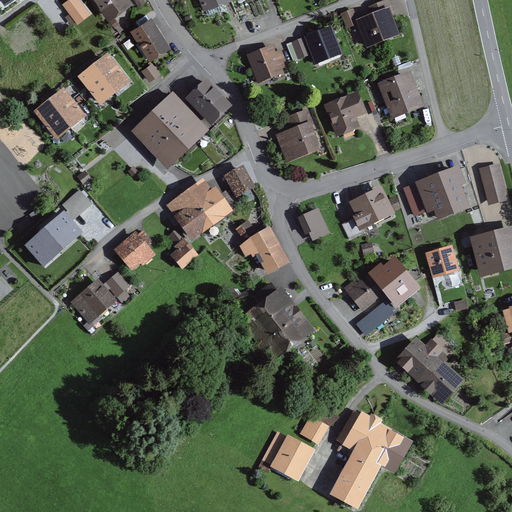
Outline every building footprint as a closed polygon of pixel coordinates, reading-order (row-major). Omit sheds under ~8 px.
[(78,23),(91,13),(81,0),(65,0),(62,3),(78,23)] [(134,3),(132,0),(93,0),(115,28),(120,24),(115,17),(134,3)] [(200,0),(205,10),(206,10),(208,16),(221,11),(218,4),(229,0),(200,0)] [(383,0),(370,6),(373,12),(358,18),(355,19),(357,24),(367,48),(400,34),(391,10),(393,9),(389,0),(383,0)] [(358,18),(354,8),(341,13),(347,28),(357,24),(355,19),(358,18)] [(150,60),(172,47),(153,16),(131,30),(150,60)] [(342,53),(332,26),(304,36),(311,54),(315,64),(342,53)] [(311,54),(304,36),(286,44),(293,61),(311,54)] [(281,49),(276,51),(273,44),(247,54),(258,83),(284,72),(283,68),(288,66),(281,49)] [(108,53),(93,65),(116,94),(131,82),(108,53)] [(402,64),(398,55),(392,58),(395,67),(402,64)] [(150,81),(161,72),(152,62),(141,70),(150,81)] [(93,65),(78,77),(101,106),(116,94),(93,65)] [(425,106),(411,70),(378,83),(392,119),(425,106)] [(212,126),(233,106),(207,79),(186,99),(212,126)] [(64,88),(49,99),(71,128),(87,116),(64,88)] [(368,113),(359,90),(324,104),(337,136),(361,127),(357,117),(368,113)] [(189,151),(210,130),(174,92),(156,108),(171,124),(167,128),(189,151)] [(49,99),(33,111),(56,140),(71,128),(49,99)] [(171,124),(156,108),(131,131),(147,147),(167,128),(171,124)] [(286,117),(290,128),(276,134),(287,162),(322,149),(312,125),(315,124),(308,108),(286,117)] [(189,151),(167,128),(147,147),(168,170),(189,151)] [(510,200),(500,162),(479,167),(489,205),(510,200)] [(138,171),(134,165),(128,170),(133,175),(138,171)] [(237,198),(239,197),(243,204),(255,197),(251,190),(257,187),(244,165),(225,175),(237,198)] [(414,215),(427,210),(428,212),(435,210),(439,219),(471,207),(462,184),(467,182),(460,165),(416,181),(417,183),(403,188),(414,215)] [(76,176),(83,184),(92,177),(85,169),(76,176)] [(212,190),(204,178),(186,190),(213,228),(235,212),(217,187),(212,190)] [(364,232),(363,229),(396,213),(383,185),(349,201),(355,213),(353,214),(355,217),(342,223),(349,239),(364,232)] [(192,242),(213,228),(186,190),(166,205),(192,242)] [(25,244),(46,266),(85,229),(64,207),(25,244)] [(331,233),(319,207),(298,216),(306,234),(309,232),(313,241),(331,233)] [(257,230),(249,219),(236,230),(245,240),(257,230)] [(511,268),(511,224),(470,236),(481,277),(511,268)] [(291,263),(271,226),(254,236),(240,246),(246,257),(252,254),(253,258),(257,256),(268,276),(291,263)] [(168,236),(176,245),(175,246),(178,250),(171,256),(183,270),(199,256),(186,240),(187,239),(184,235),(183,236),(176,229),(168,236)] [(153,241),(143,230),(138,234),(136,231),(114,250),(133,271),(141,264),(143,267),(157,255),(148,245),(153,241)] [(374,250),(372,241),(361,244),(364,253),(374,250)] [(460,271),(452,244),(425,252),(433,279),(460,271)] [(397,306),(421,286),(397,256),(385,265),(383,262),(357,283),(354,279),(344,287),(363,310),(386,292),(397,306)] [(117,298),(131,286),(118,272),(105,283),(110,289),(117,298)] [(90,325),(118,301),(109,290),(110,289),(105,283),(104,284),(98,278),(71,302),(90,325)] [(280,283),(276,286),(272,280),(253,295),(292,345),(314,329),(280,283)] [(271,361),(292,345),(253,295),(236,308),(240,314),(237,316),(257,342),(253,345),(263,359),(267,356),(271,361)] [(397,311),(388,298),(356,323),(366,335),(397,311)] [(468,308),(466,299),(455,301),(457,311),(468,308)] [(509,331),(509,332),(511,331),(511,305),(510,306),(510,307),(503,309),(503,310),(497,312),(500,325),(507,323),(509,331)] [(504,344),(511,341),(511,331),(509,332),(509,331),(501,333),(504,344)] [(396,359),(423,385),(446,360),(457,348),(439,332),(427,344),(417,335),(396,359)] [(465,378),(446,360),(423,385),(443,402),(465,378)] [(340,418),(332,407),(317,419),(329,426),(340,418)] [(356,508),(380,465),(393,473),(413,440),(380,421),(381,418),(370,412),(368,414),(361,410),(341,443),(352,449),(328,492),(356,508)] [(318,444),(329,426),(317,419),(310,415),(299,432),(318,444)] [(297,480),(314,448),(286,433),(269,465),(297,480)]
